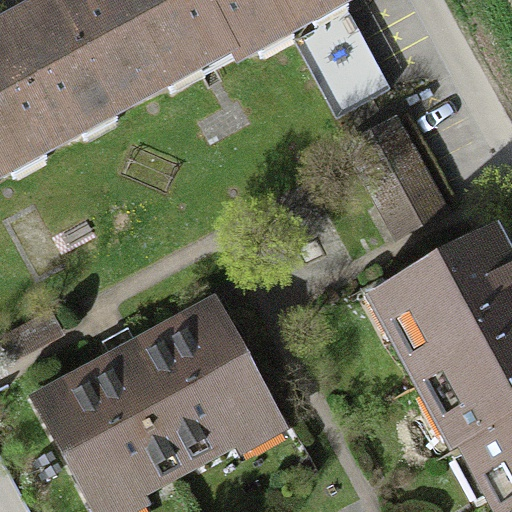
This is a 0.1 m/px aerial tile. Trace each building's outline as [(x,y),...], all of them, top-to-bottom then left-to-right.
[(45,0),(0,25),(0,27),(61,138),(225,48),(198,0),(45,0)] [(341,0),(198,0),(225,48),(232,60),(307,18),(341,0)] [(343,0),(341,0),(307,18),(315,34),(295,45),(334,116),(389,86),(343,0)] [(0,170),(61,138),(0,27),(0,170)] [(396,125),(349,150),(394,237),(441,212),(396,125)] [(374,306),(453,453),(511,421),(511,258),(501,239),(374,306)] [(207,293),(30,388),(97,511),(115,511),(278,425),(207,293)] [(511,511),(511,421),(453,453),(484,511),(511,511)]
